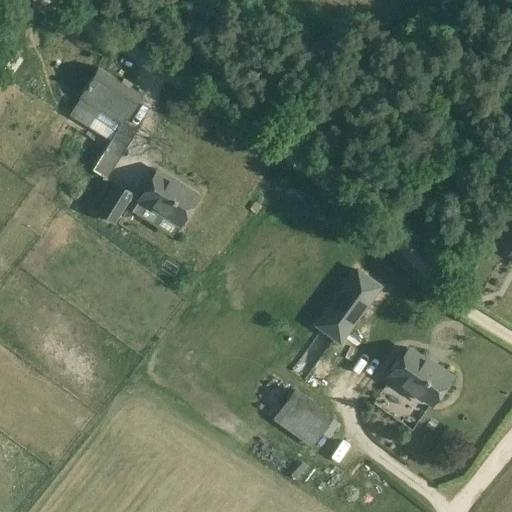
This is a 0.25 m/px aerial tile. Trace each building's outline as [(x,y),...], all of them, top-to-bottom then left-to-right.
[(100,67),(69,114),(111,141),(122,123),(141,95),(128,86),(100,67)] [(93,151),(100,140),(76,125),(69,136),(93,151)] [(199,194),(159,169),(140,198),(181,224),(199,194)] [(132,192),(117,183),(99,211),(114,221),(132,192)] [(357,269),(317,325),(340,341),(380,286),(357,269)] [(322,359),(329,335),(316,332),(309,355),(322,359)] [(426,359),(410,348),(390,375),(422,398),(423,396),(433,402),(452,375),(427,357),(426,359)] [(275,422),(319,446),(338,413),(294,389),(275,422)]
